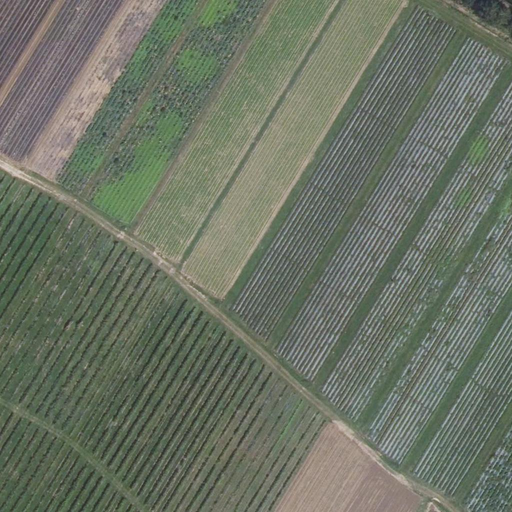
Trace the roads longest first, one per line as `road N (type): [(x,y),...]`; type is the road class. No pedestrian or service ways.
road 1 (track): [(418,511),(425,499),(205,299),(90,212),(0,161)]
road 2 (track): [(0,215),(132,0)]
road 3 (track): [(0,401),(69,440),(145,511)]
